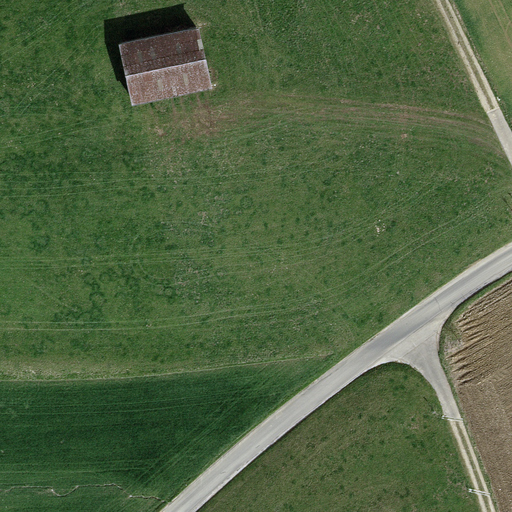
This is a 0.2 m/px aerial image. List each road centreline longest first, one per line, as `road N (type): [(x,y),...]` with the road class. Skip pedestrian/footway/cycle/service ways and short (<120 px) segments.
road 1 (unclassified): [(177,511),(225,465),(414,319),(511,258)]
road 2 (track): [(489,511),(414,319)]
road 3 (track): [(511,147),(444,0)]
